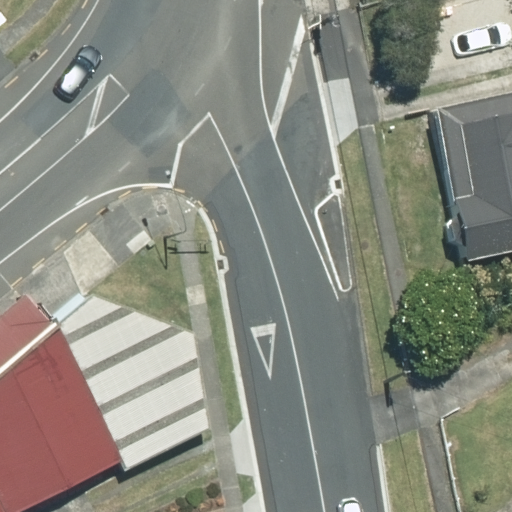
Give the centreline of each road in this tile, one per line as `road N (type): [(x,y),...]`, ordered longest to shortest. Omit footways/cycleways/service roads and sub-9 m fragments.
road 1 (tertiary): [(163,19),(254,204),(326,511)]
road 2 (primary): [(0,189),(94,110),(163,19)]
